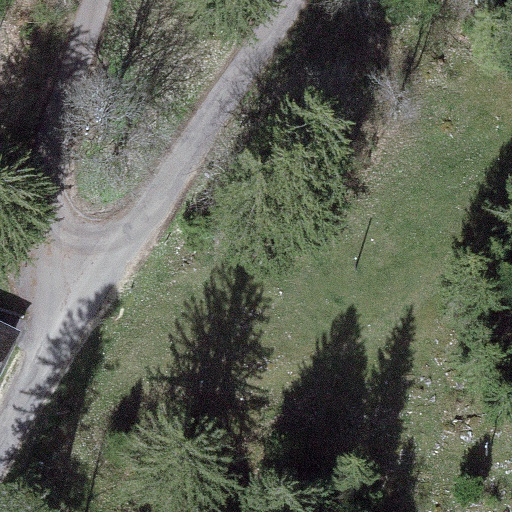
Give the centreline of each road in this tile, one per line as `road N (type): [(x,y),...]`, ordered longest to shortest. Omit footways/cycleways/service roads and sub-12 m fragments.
road 1 (unclassified): [(300,0),(64,334)]
road 2 (unclassified): [(64,334),(54,241),(67,125),(101,0)]
road 3 (unclassified): [(64,334),(0,446)]
